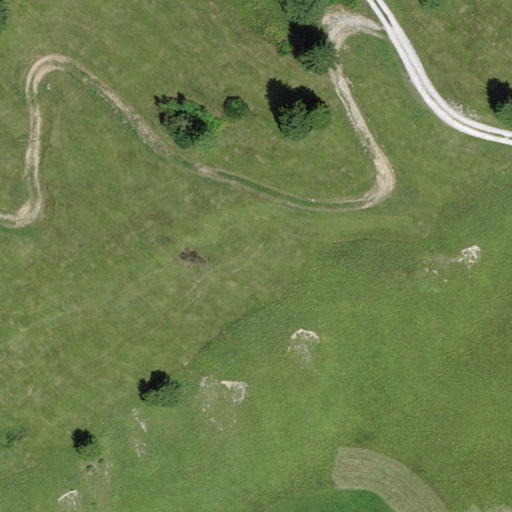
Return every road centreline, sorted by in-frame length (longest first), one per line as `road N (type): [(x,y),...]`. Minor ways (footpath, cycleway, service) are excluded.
road 1 (track): [(399,31),(345,28),(333,51),(387,171),(380,197),(316,205),(179,162),(73,65),(57,61),(34,72),(29,213),(0,216)]
road 2 (track): [(511,134),(448,111),(380,0)]
